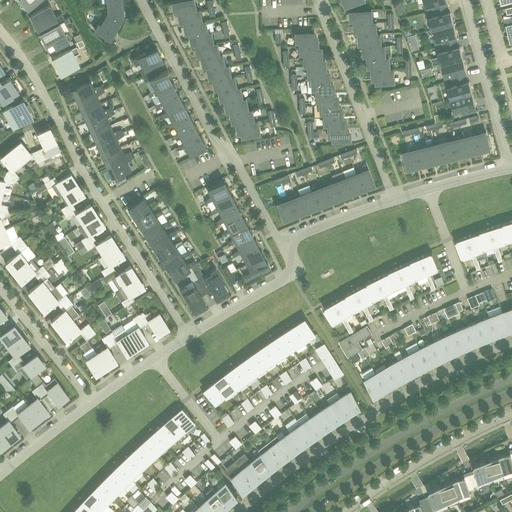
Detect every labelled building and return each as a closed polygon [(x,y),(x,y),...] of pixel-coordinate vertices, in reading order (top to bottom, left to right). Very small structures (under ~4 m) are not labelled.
[(27,9),(37,0),(20,0),(22,2),(21,3),(26,9),(27,8),(27,9)] [(193,0),(185,0),(172,3),(173,7),(174,11),(177,10),(178,14),(195,10),(193,0)] [(394,2),(396,8),(405,6),(403,0),(394,2)] [(432,5),(433,10),(448,6),(446,1),(448,0),(447,0),(424,0),(425,2),(424,2),(426,6),(430,5),(432,5)] [(34,22),(40,32),(40,33),(65,19),(61,13),(55,16),(49,5),(30,15),(31,15),(29,16),(33,23),(34,22)] [(123,16),(122,5),(107,6),(108,14),(101,25),(98,24),(95,30),(106,37),(110,32),(114,34),(118,27),(117,26),(123,16)] [(430,21),(432,29),(454,23),(451,11),(449,12),(448,6),(433,10),(435,15),(433,16),(428,17),(430,21)] [(201,21),(200,19),(199,10),(195,10),(178,14),(179,18),(179,22),(183,21),(184,25),(201,21)] [(354,20),(355,23),(372,22),(371,10),(350,12),(351,16),(351,20),(354,20)] [(48,51),(56,46),(71,38),(67,32),(64,33),(59,23),(65,20),(65,19),(40,33),(42,37),(40,38),(48,51)] [(189,33),(189,36),(207,33),(204,21),(201,21),(184,25),(184,29),(185,33),(189,33)] [(359,32),(359,34),(376,33),(376,22),(372,22),(355,23),(355,28),(355,32),(359,32)] [(435,41),(439,40),(441,39),(443,45),(457,41),(455,35),(457,35),(454,23),(432,29),(434,36),(435,41)] [(403,29),(406,36),(413,33),(411,28),(408,27),(403,29)] [(212,44),(212,41),(210,32),(207,33),(189,36),(190,40),(191,44),(194,44),(195,47),(212,44)] [(299,41),(299,45),(317,44),(317,40),(316,36),(313,36),(313,32),(295,33),(295,37),(296,41),(299,41)] [(363,43),(363,45),(381,44),(380,34),(377,34),(376,33),(359,34),(359,39),(360,44),(363,43)] [(415,41),(413,34),(407,36),(409,43),(415,41)] [(76,42),(79,47),(84,45),(82,39),(76,42)] [(439,56),(441,64),(463,58),(460,46),(458,46),(457,41),(443,45),(444,50),(442,51),(442,50),(438,52),(439,56)] [(218,55),(218,52),(216,43),(212,44),(195,47),(196,51),(197,55),(200,55),(201,58),(218,55)] [(303,53),(303,57),(321,56),(321,52),(320,48),(317,48),(317,44),(299,45),(299,49),(300,53),(303,53)] [(368,55),(368,56),(385,55),(384,45),(381,46),(381,44),(363,45),(364,51),(364,55),(368,55)] [(76,46),(61,53),(53,57),(58,68),(56,69),(59,75),(70,70),(70,68),(78,64),(74,55),(79,52),(76,46)] [(139,71),(142,76),(154,70),(151,65),(162,59),(156,47),(145,53),(145,51),(132,58),(135,64),(140,62),(143,69),(139,71)] [(224,66),(223,63),(222,54),(218,55),(201,58),(202,62),(203,66),(206,66),(207,69),(224,66)] [(372,67),(389,66),(389,57),(385,57),(385,55),(368,56),(368,63),(368,67),(372,67)] [(304,61),(304,65),(307,65),(307,69),(325,68),(325,64),(324,60),(321,60),(321,56),(303,57),(303,61),(304,61)] [(449,75),(451,74),(452,79),(466,76),(465,70),(466,70),(463,58),(441,64),(443,71),(444,76),(449,75)] [(228,65),(224,66),(207,69),(207,73),(208,73),(208,78),(212,77),(212,80),(230,77),(228,65)] [(390,69),(389,66),(372,67),(372,75),(373,74),(373,79),(376,78),(377,83),(394,82),(393,69),(390,69)] [(308,73),(308,77),(311,77),(311,81),(329,80),(329,76),(328,72),(325,72),(325,68),(307,69),(307,73),(308,73)] [(149,92),(150,93),(173,81),(171,81),(169,77),(171,77),(168,70),(157,76),(154,70),(142,76),(145,82),(150,79),(155,89),(149,92)] [(218,88),(218,91),(236,88),(233,76),(230,77),(212,80),(213,85),(214,89),(218,88)] [(449,91),(451,98),(472,93),(469,81),(468,81),(466,76),(452,79),(453,85),(451,85),(447,86),(448,91),(449,91)] [(1,83),(0,81),(0,103),(2,102),(12,96),(11,95),(14,92),(19,89),(15,83),(13,84),(9,78),(1,83)] [(315,89),(315,92),(333,92),(333,88),(333,84),(329,84),(329,80),(311,81),(312,85),(312,89),(315,89)] [(75,97),(76,100),(103,88),(102,85),(93,87),(90,81),(87,82),(86,82),(79,86),(78,83),(70,87),(75,97)] [(155,103),(156,104),(179,92),(179,91),(177,92),(175,88),(177,87),(173,81),(150,93),(151,95),(158,94),(161,100),(155,103)] [(78,103),(81,111),(100,103),(97,96),(104,91),(103,88),(76,100),(78,103)] [(218,91),(219,94),(219,96),(220,100),(223,99),(224,103),(241,99),(239,88),(236,88),(218,91)] [(161,114),(161,115),(185,102),(184,102),(183,103),(181,99),(182,98),(179,92),(156,104),(157,106),(163,105),(167,111),(161,114)] [(319,101),(320,104),(337,104),(337,100),(337,96),(333,95),(333,92),(315,92),(316,97),(316,101),(319,101)] [(452,106),(454,111),(451,111),(453,117),(476,111),(474,105),(476,105),(472,93),(451,98),(453,106),(452,106)] [(22,99),(0,111),(0,114),(5,122),(9,120),(12,126),(23,120),(24,122),(30,118),(29,117),(33,115),(27,104),(25,105),(22,99)] [(247,110),(247,107),(245,99),(241,99),(224,103),(225,107),(226,111),(229,110),(230,114),(247,110)] [(166,125),(167,125),(190,113),(190,112),(188,113),(186,109),(188,108),(185,102),(161,115),(162,117),(169,115),(172,122),(166,125)] [(85,119),(86,122),(113,110),(112,107),(103,109),(100,103),(81,111),(85,119)] [(323,112),(324,116),(341,115),(341,111),(341,107),(337,107),(337,104),(320,104),(320,108),(320,113),(323,112)] [(88,125),(91,133),(110,124),(107,118),(114,113),(114,112),(120,109),(119,107),(113,110),(86,122),(88,125)] [(253,122),(252,118),(251,110),(247,110),(230,114),(231,118),(232,122),(235,121),(236,125),(253,122)] [(172,135),(172,136),(196,123),(195,123),(194,124),(192,120),(193,119),(190,113),(167,125),(168,128),(175,126),(178,132),(172,135)] [(324,120),(324,124),(328,124),(328,128),(345,127),(345,123),(345,119),(341,119),(341,115),(324,116),(324,120)] [(241,132),(242,137),(259,133),(257,121),(253,122),(236,125),(236,129),(237,129),(237,133),(241,132)] [(178,146),(201,134),(199,134),(197,131),(199,130),(196,123),(172,136),(174,138),(180,137),(184,143),(178,146)] [(95,141),(96,144),(123,132),(122,129),(113,131),(110,124),(91,133),(95,141)] [(332,140),(349,140),(349,135),(349,131),(345,131),(345,127),(328,128),(328,132),(328,136),(332,136),(332,140)] [(44,147),(38,149),(43,160),(49,157),(45,148),(56,143),(49,128),(38,133),(44,147)] [(486,131),(474,134),(478,151),(490,148),(486,131)] [(98,147),(101,155),(120,146),(117,140),(124,135),(123,132),(96,144),(98,147)] [(205,140),(201,134),(178,146),(179,149),(186,148),(189,154),(205,146),(203,141),(205,140)] [(474,134),(462,137),(466,154),(478,151),(474,134)] [(462,137),(450,140),(455,157),(466,154),(462,137)] [(450,140),(439,143),(443,160),(455,157),(450,140)] [(20,141),(11,149),(22,162),(31,154),(37,163),(43,160),(38,149),(30,153),(20,141)] [(420,166),(416,149),(414,143),(407,145),(408,151),(403,152),(408,169),(420,166)] [(439,143),(427,146),(432,163),(443,160),(439,143)] [(105,163),(106,166),(133,154),(132,151),(123,153),(120,146),(101,155),(105,163)] [(427,146),(416,149),(420,166),(432,163),(427,146)] [(10,168),(4,173),(16,180),(19,176),(13,169),(22,162),(11,149),(1,157),(10,168)] [(150,164),(145,153),(140,155),(145,167),(150,164)] [(134,156),(133,154),(106,166),(107,169),(108,169),(113,179),(120,176),(119,174),(127,170),(130,168),(127,161),(134,156)] [(368,169),(356,173),(362,190),(374,185),(368,169)] [(0,179),(0,192),(2,193),(4,182),(14,184),(16,180),(4,173),(3,180),(0,179)] [(56,183),(62,193),(77,184),(70,173),(57,181),(54,176),(44,183),(47,188),(56,183)] [(356,173),(345,177),(351,194),(362,190),(356,173)] [(345,177),(334,182),(340,198),(351,194),(345,177)] [(213,200),(231,190),(228,184),(226,185),(224,180),(208,189),(211,195),(204,201),(206,203),(213,200)] [(334,182),(322,186),(329,203),(340,198),(334,182)] [(74,207),(71,202),(83,194),(77,184),(62,193),(69,203),(61,208),(64,214),(74,207)] [(322,186),(311,190),(318,207),(329,203),(322,186)] [(219,210),(236,201),(233,195),(231,196),(229,192),(231,191),(231,190),(213,200),(217,206),(210,211),(211,214),(219,210)] [(311,190),(300,195),(306,211),(318,207),(311,190)] [(0,211),(9,210),(9,205),(0,203),(0,200),(2,193),(0,192),(0,211)] [(300,195),(289,199),(295,215),(306,211),(300,195)] [(129,212),(133,218),(157,203),(156,201),(147,203),(143,197),(128,207),(131,211),(129,212)] [(289,199),(277,204),(284,220),(295,215),(289,199)] [(224,221),(242,212),(239,205),(237,206),(235,202),(237,201),(236,201),(219,210),(222,216),(215,222),(217,225),(224,221)] [(136,222),(140,228),(163,213),(168,209),(166,206),(161,210),(162,210),(154,213),(150,208),(157,203),(133,218),(133,219),(135,218),(137,221),(136,222)] [(90,204),(77,212),(74,207),(64,214),(68,219),(76,213),(82,224),(97,214),(90,204)] [(0,231),(5,229),(1,219),(9,215),(9,210),(0,211),(0,231)] [(230,231),(248,222),(244,216),(243,217),(241,213),(242,212),(224,221),(228,227),(221,232),(222,235),(230,231)] [(142,232),(146,238),(163,227),(170,223),(168,220),(160,223),(157,218),(164,213),(163,213),(140,228),(140,229),(141,228),(144,231),(142,232)] [(81,239),(84,245),(94,238),(91,233),(103,225),(97,214),(82,224),(89,234),(81,239)] [(507,241),(511,239),(511,220),(502,224),(507,241)] [(46,226),(53,236),(57,232),(50,222),(46,226)] [(226,243),(228,246),(235,242),(253,233),(250,227),(248,227),(246,223),(248,223),(248,222),(230,231),(233,238),(226,243)] [(501,224),(490,228),(495,245),(497,244),(507,241),(502,224),(501,224)] [(153,248),(169,237),(176,233),(175,230),(167,233),(163,227),(146,238),(146,239),(148,238),(150,241),(149,242),(153,248)] [(484,248),(493,245),(496,253),(500,252),(497,244),(495,245),(490,228),(479,231),(484,249),(485,249),(484,248)] [(0,244),(8,241),(13,247),(23,241),(20,236),(10,240),(5,229),(0,231),(0,244)] [(484,249),(479,231),(478,232),(468,236),(473,253),(475,252),(478,260),(486,257),(483,249),(484,249)] [(233,257),(241,253),(259,243),(255,237),(254,238),(252,234),(253,233),(235,242),(239,248),(232,254),(233,257)] [(96,244),(103,255),(117,245),(110,235),(98,243),(94,238),(84,245),(88,250),(96,244)] [(57,240),(67,255),(74,250),(64,236),(57,240)] [(461,257),(471,254),(474,261),(478,260),(475,252),(473,253),(468,236),(455,240),(461,257)] [(159,258),(176,248),(183,243),(181,240),(173,243),(169,237),(153,248),(153,249),(155,248),(157,251),(155,252),(159,258)] [(27,246),(23,241),(13,247),(18,253),(6,262),(14,272),(27,261),(20,252),(27,246)] [(241,253),(247,263),(264,254),(261,248),(259,249),(257,245),(259,244),(259,243),(241,253)] [(101,270),(104,275),(114,269),(111,264),(124,256),(117,245),(103,255),(109,265),(101,270)] [(166,269),(183,258),(190,253),(188,250),(180,253),(176,248),(159,258),(160,259),(161,258),(164,261),(162,263),(166,269)] [(429,272),(438,268),(439,268),(432,252),(420,257),(428,273),(425,274),(429,282),(432,280),(429,272)] [(263,255),(264,254),(247,263),(250,270),(242,274),(245,280),(266,269),(269,267),(263,255)] [(50,257),(42,263),(46,269),(54,262),(50,257)] [(417,278),(425,274),(428,273),(420,257),(409,261),(409,262),(417,278)] [(186,263),(183,258),(166,269),(168,268),(170,272),(168,273),(173,279),(189,268),(196,263),(195,260),(186,263)] [(33,273),(37,277),(46,270),(42,265),(35,271),(27,261),(14,272),(21,282),(33,273)] [(409,262),(398,267),(406,283),(404,284),(407,292),(411,290),(408,282),(417,278),(409,262)] [(191,267),(194,272),(199,268),(196,263),(191,267)] [(228,264),(222,268),(225,273),(230,270),(231,272),(231,271),(228,264)] [(116,275),(123,286),(137,276),(130,266),(118,274),(114,269),(104,275),(108,281),(116,275)] [(212,275),(205,280),(203,276),(198,279),(204,290),(210,287),(216,297),(227,291),(221,281),(223,280),(215,267),(209,271),(212,275)] [(395,288),(404,284),(406,283),(398,267),(387,272),(395,288)] [(29,291),(36,301),(50,290),(42,281),(50,275),(46,270),(37,277),(40,282),(29,291)] [(236,281),(231,271),(231,272),(230,270),(225,273),(230,284),(236,281)] [(387,273),(377,278),(385,294),(383,295),(386,302),(390,300),(386,293),(395,288),(387,272),(387,273)] [(144,287),(137,276),(123,286),(129,296),(121,301),(124,306),(134,300),(131,295),(144,287)] [(374,299),(383,295),(385,294),(377,278),(366,283),(374,300),(374,299)] [(205,304),(199,293),(204,290),(198,279),(192,282),(195,286),(188,290),(185,285),(179,288),(187,301),(188,300),(194,310),(205,304)] [(88,286),(91,292),(97,288),(94,283),(88,286)] [(366,284),(356,289),(364,305),(362,306),(366,313),(369,312),(365,304),(374,300),(366,283),(366,284)] [(80,291),(83,295),(88,291),(85,287),(80,291)] [(492,288),(484,291),(487,299),(488,301),(496,297),(492,288)] [(354,311),(362,306),(364,305),(356,289),(345,295),(353,311),(354,311)] [(57,300),(50,290),(36,301),(44,311),(56,301),(60,306),(69,299),(65,294),(57,300)] [(155,296),(152,291),(146,295),(149,300),(155,296)] [(475,294),(467,298),(472,308),(479,304),(479,302),(475,294)] [(345,296),(335,301),(343,317),(341,318),(346,325),(349,323),(345,316),(353,311),(345,295),(344,295),(345,296)] [(63,311),(52,320),(59,330),(72,319),(79,314),(71,305),(73,304),(69,299),(60,306),(63,311)] [(333,323),(341,318),(343,317),(335,301),(324,308),(333,323)] [(102,310),(106,317),(111,313),(107,306),(102,310)] [(143,311),(137,314),(144,325),(149,321),(157,334),(168,327),(159,313),(148,319),(143,311)] [(508,322),(503,311),(489,317),(495,334),(496,333),(499,332),(499,333),(507,329),(505,323),(507,322),(508,322)] [(138,326),(127,333),(137,347),(147,340),(139,328),(144,325),(137,314),(132,318),(138,326)] [(489,317),(477,321),(484,338),(484,337),(487,336),(488,337),(495,334),(489,317)] [(72,319),(59,330),(67,340),(79,330),(86,340),(95,333),(88,323),(80,329),(72,319)] [(306,319),(295,325),(305,341),(315,334),(306,319)] [(476,322),(466,326),(473,343),(473,342),(476,341),(476,342),(484,338),(477,321),(476,322)] [(0,339),(6,346),(22,333),(15,324),(2,333),(0,330),(0,339)] [(295,325),(285,332),(295,347),(305,341),(295,325)] [(358,351),(362,349),(357,341),(371,333),(366,325),(339,341),(349,357),(349,356),(358,351)] [(466,326),(454,331),(461,348),(462,348),(462,347),(465,346),(465,347),(473,343),(466,326)] [(112,331),(107,334),(113,345),(118,341),(126,354),(137,347),(127,333),(117,339),(112,331)] [(454,331),(443,337),(450,353),(451,353),(451,352),(453,351),(454,352),(461,348),(454,331)] [(285,332),(275,339),(285,354),(295,347),(285,332)] [(21,358),(18,353),(30,343),(22,333),(6,346),(13,356),(8,360),(12,365),(21,358)] [(107,346),(96,353),(106,367),(116,360),(108,348),(113,345),(107,334),(101,338),(107,346)] [(389,335),(385,338),(389,345),(394,343),(389,335)] [(443,337),(431,342),(439,359),(440,358),(439,358),(442,356),(443,357),(450,353),(443,337)] [(385,338),(381,340),(386,347),(389,345),(385,338)] [(275,339),(264,346),(275,361),(285,354),(275,339)] [(79,345),(85,352),(91,347),(86,341),(79,345)] [(431,342),(420,348),(428,364),(429,364),(428,363),(431,362),(432,363),(439,359),(431,342)] [(304,356),(313,354),(310,343),(301,345),(304,356)] [(317,349),(324,360),(326,363),(333,358),(324,344),(317,349)] [(264,346),(254,353),(265,368),(275,361),(264,346)] [(366,346),(362,349),(366,356),(370,354),(366,346)] [(420,348),(409,354),(417,370),(418,370),(418,369),(420,368),(421,369),(428,364),(420,348)] [(362,358),(366,356),(362,349),(358,351),(362,358)] [(25,362),(21,358),(12,365),(17,372),(20,370),(26,378),(45,363),(37,353),(25,362)] [(95,374),(106,367),(96,353),(86,360),(95,374)] [(254,353),(244,360),(255,375),(265,368),(254,353)] [(350,356),(354,363),(358,360),(354,353),(350,356)] [(409,354),(398,360),(407,376),(407,375),(410,374),(410,375),(417,370),(409,354)] [(311,366),(306,358),(303,360),(308,368),(311,366)] [(326,363),(335,377),(340,374),(343,373),(333,358),(326,363)] [(244,360),(235,367),(246,382),(255,375),(244,360)] [(300,362),(305,370),(308,368),(303,360),(300,362)] [(398,360),(387,367),(396,382),(396,381),(399,380),(400,381),(407,376),(398,360)] [(235,367),(225,374),(236,389),(246,382),(235,367)] [(386,388),(388,386),(389,387),(396,382),(387,367),(376,373),(386,388)] [(292,379),(286,371),(283,373),(289,381),(292,379)] [(280,375),(286,383),(289,381),(283,373),(280,375)] [(379,393),(386,388),(376,373),(365,380),(375,396),(376,395),(375,394),(378,392),(379,393)] [(225,374),(215,382),(227,396),(236,389),(225,374)] [(311,381),(316,389),(319,387),(314,379),(311,381)] [(47,389),(42,382),(37,386),(44,396),(49,392),(59,404),(69,396),(57,382),(47,389)] [(202,392),(213,405),(225,395),(226,396),(227,396),(215,382),(202,392)] [(272,392),(267,385),(264,387),(270,394),(272,392)] [(28,404),(39,419),(49,412),(39,399),(44,396),(37,386),(32,390),(37,397),(28,404)] [(261,389),(267,397),(270,394),(264,387),(261,389)] [(346,394),(341,397),(350,411),(360,405),(351,390),(346,394)] [(301,399),(296,391),(293,393),(299,401),(301,399)] [(290,395),(295,403),(296,403),(299,401),(293,393),(290,395)] [(341,397),(330,404),(340,418),(350,411),(341,397)] [(253,406),(248,399),(245,401),(251,408),(253,406)] [(242,403),(248,410),(251,408),(245,401),(242,403)] [(8,409),(15,418),(20,415),(30,427),(39,419),(28,404),(18,412),(12,405),(8,409)] [(325,407),(320,411),(330,425),(340,418),(330,404),(325,407)] [(281,413),(275,406),(273,408),(278,415),(281,413)] [(183,408),(173,416),(185,430),(187,428),(195,422),(183,408)] [(270,410),(275,417),(275,418),(278,415),(273,408),(270,410)] [(0,426),(0,428),(10,442),(20,434),(10,422),(15,418),(8,409),(3,413),(8,420),(0,426)] [(316,414),(310,417),(320,431),(330,425),(320,411),(316,414)] [(228,414),(223,418),(228,426),(234,421),(228,414)] [(170,419),(164,424),(176,438),(185,430),(173,416),(170,419)] [(310,417),(300,424),(310,438),(320,431),(310,417)] [(261,428),(255,421),(253,423),(258,430),(261,428)] [(250,425),(255,432),(258,430),(253,423),(250,425)] [(161,426),(155,432),(167,446),(176,438),(164,424),(161,426)] [(296,428),(290,432),(300,445),(310,438),(300,424),(296,428)] [(273,425),(267,429),(271,436),(278,431),(273,425)] [(10,442),(0,428),(0,448),(1,450),(10,442)] [(152,435),(146,440),(158,453),(167,446),(155,432),(152,435)] [(290,432),(280,439),(291,452),(300,445),(290,432)] [(204,433),(201,435),(207,443),(210,440),(204,433)] [(263,435),(258,440),(263,445),(268,441),(263,435)] [(281,460),(291,452),(280,439),(278,435),(268,443),(271,446),(281,460)] [(242,443),(235,436),(233,438),(239,446),(242,443)] [(230,440),(236,448),(239,446),(233,438),(230,440)] [(143,443),(137,448),(149,462),(158,453),(146,440),(143,443)] [(195,454),(188,446),(186,449),(192,456),(195,454)] [(271,446),(261,454),(272,467),(281,460),(271,446)] [(137,448),(128,456),(141,470),(149,462),(137,448)] [(183,451),(189,458),(192,456),(186,449),(183,451)] [(511,470),(511,452),(506,454),(498,456),(502,473),(511,470)] [(214,453),(212,456),(218,463),(221,461),(214,453)] [(261,454),(252,461),(262,475),(272,467),(261,454)] [(125,459),(119,465),(132,478),(138,473),(141,470),(128,456),(125,459)] [(498,456),(485,460),(490,477),(502,473),(498,456)] [(253,482),(262,475),(252,461),(248,458),(239,465),(253,482)] [(214,466),(208,459),(205,461),(212,468),(214,466)] [(490,477),(485,460),(475,463),(477,472),(470,474),(475,488),(481,486),(481,485),(492,482),(490,477)] [(177,469),(171,462),(168,464),(174,472),(177,469)] [(165,467),(172,474),(174,472),(168,464),(165,467)] [(119,465),(110,473),(123,487),(128,491),(137,483),(132,478),(119,465)] [(244,490),(253,482),(239,465),(231,472),(234,475),(232,477),(244,490)] [(107,476),(102,482),(115,495),(120,490),(123,487),(110,473),(107,476)] [(196,481),(190,474),(188,476),(194,484),(196,481)] [(470,493),(469,490),(475,488),(470,474),(460,478),(452,481),(458,498),(470,493)] [(185,479),(191,486),(194,484),(188,476),(185,479)] [(160,485),(153,478),(151,480),(157,487),(160,485)] [(148,483),(155,490),(157,487),(151,480),(148,483)] [(237,495),(227,483),(225,481),(218,487),(219,489),(217,491),(228,503),(237,495)] [(452,481),(440,485),(446,502),(458,498),(452,481)] [(102,482),(93,491),(107,504),(112,498),(115,495),(102,482)] [(429,489),(432,498),(426,500),(430,511),(435,511),(437,511),(435,506),(446,502),(440,485),(429,489)] [(497,497),(504,493),(502,488),(495,492),(497,497)] [(90,494),(85,500),(98,511),(107,504),(93,491),(90,494)] [(178,498),(172,491),(169,493),(176,500),(178,498)] [(209,498),(208,499),(219,511),(228,503),(217,491),(209,498)] [(151,502),(145,496),(141,492),(135,498),(139,502),(138,504),(143,510),(148,505),(151,502)] [(166,496),(173,503),(176,500),(169,493),(166,496)] [(166,511),(173,504),(164,494),(157,501),(166,511)] [(509,501),(507,496),(501,499),(503,504),(509,501)] [(208,499),(199,507),(203,511),(218,511),(219,511),(208,499)] [(82,503),(77,509),(80,511),(98,511),(85,500),(82,503)] [(430,511),(426,500),(408,508),(409,511),(430,511)] [(157,508),(154,505),(151,502),(148,505),(154,510),(157,508)]
